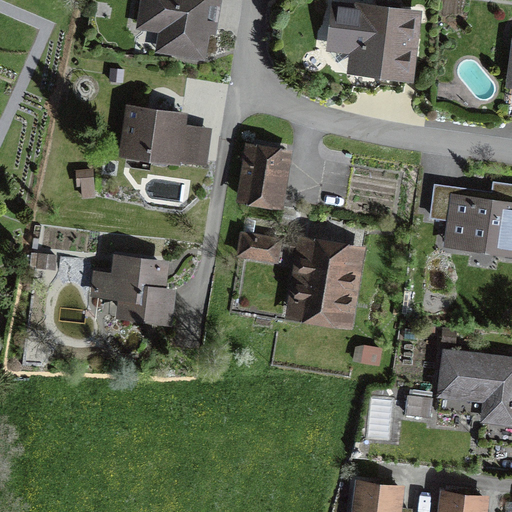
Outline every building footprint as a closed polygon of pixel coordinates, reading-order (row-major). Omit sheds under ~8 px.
[(167,48),(201,54),(209,0),(145,0),(142,24),(170,29),(167,48)] [(334,45),(359,48),(356,67),(406,73),(413,17),(339,8),(334,45)] [(152,153),(191,158),(195,129),(180,126),(182,114),(131,107),(126,142),(145,145),(148,151),(152,153)] [(277,200),(284,156),(251,151),(244,195),(277,200)] [(447,236),(471,239),(470,247),(511,252),(511,185),(503,185),(501,203),(452,197),(447,236)] [(242,234),(239,254),(276,260),(279,240),(242,234)] [(292,310),(347,319),(358,253),(303,243),(292,310)] [(54,258),(41,256),(39,271),(52,273),(54,258)] [(94,291),(115,294),(116,287),(126,288),(123,313),(165,318),(169,290),(159,289),(162,264),(119,259),(117,275),(96,272),(94,291)] [(511,358),(445,351),(438,411),(485,417),(483,434),(511,437),(511,358)] [(406,413),(429,416),(432,398),(408,395),(406,413)] [(396,511),(400,488),(360,483),(356,511),(396,511)] [(482,511),(484,498),(445,493),(442,511),(482,511)]
